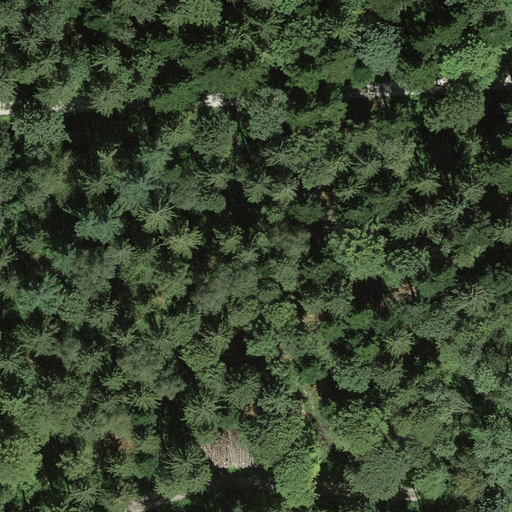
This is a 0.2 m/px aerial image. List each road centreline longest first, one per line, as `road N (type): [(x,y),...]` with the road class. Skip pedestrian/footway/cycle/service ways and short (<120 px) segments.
road 1 (track): [(511,85),(0,108)]
road 2 (track): [(93,511),(223,480),(327,492),(511,490)]
